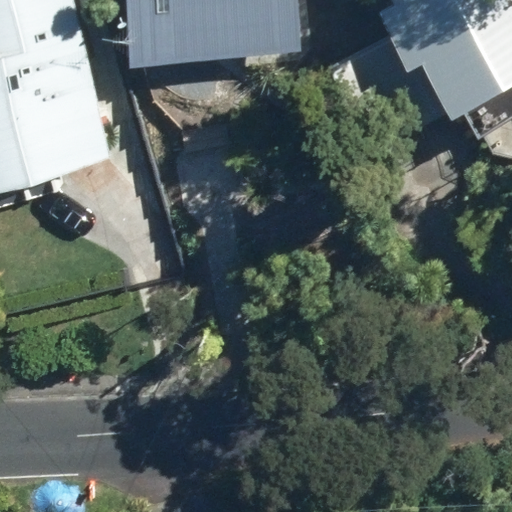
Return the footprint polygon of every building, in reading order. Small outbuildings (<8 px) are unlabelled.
[(0,0),(0,191),(141,144),(91,0),(0,0)] [(149,0),(154,54),(317,42),(313,0),(149,0)] [(355,68),(404,144),(483,94),(489,103),(511,88),(511,0),(416,0),(409,5),(423,26),(355,68)] [(215,267),(261,256),(250,213),(262,210),(245,142),(188,157),(215,267)] [(217,297),(225,340),(253,334),(246,291),(217,297)]
